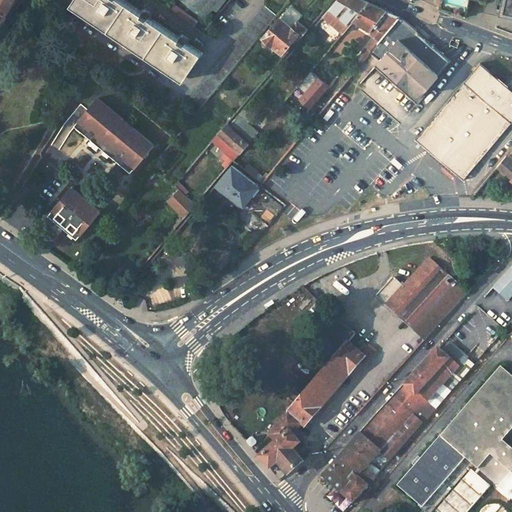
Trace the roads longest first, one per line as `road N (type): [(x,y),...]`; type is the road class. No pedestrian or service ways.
road 1 (primary): [(511,213),(375,219),(310,243),(218,296),(159,346)]
road 2 (primary): [(174,367),(252,299),(327,258),(409,234),(511,229)]
road 3 (residential): [(283,505),(511,253)]
road 4 (unknown): [(223,52),(191,93),(73,7)]
road 5 (primary): [(159,346),(0,231)]
road 6 (primary): [(0,252),(144,362)]
road 7 (primary): [(283,505),(174,367)]
road 8 (primary): [(160,380),(265,505)]
